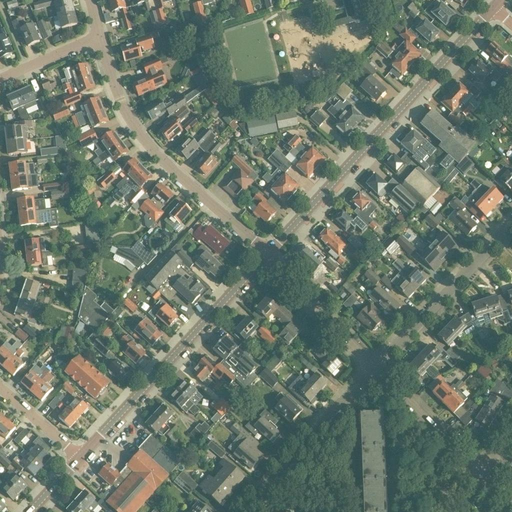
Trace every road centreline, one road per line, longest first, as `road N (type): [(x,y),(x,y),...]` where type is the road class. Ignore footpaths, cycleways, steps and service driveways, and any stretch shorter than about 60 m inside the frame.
road 1 (residential): [(269,254),(494,9)]
road 2 (residential): [(269,254),(130,124),(95,39)]
road 3 (residential): [(79,459),(269,254)]
road 4 (residential): [(373,367),(511,224)]
road 5 (residential): [(244,511),(373,367)]
road 6 (residential): [(373,367),(269,254)]
road 7 (residential): [(478,469),(373,367)]
